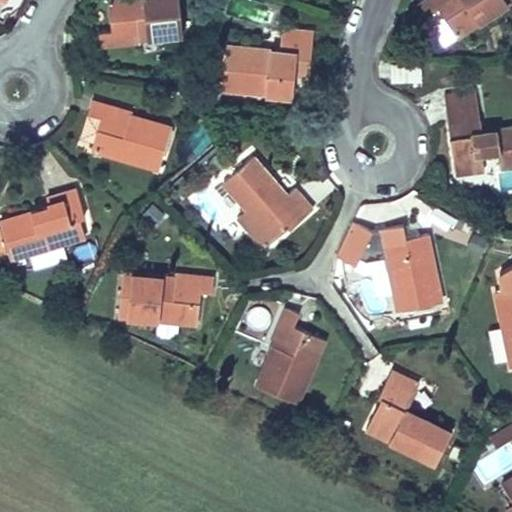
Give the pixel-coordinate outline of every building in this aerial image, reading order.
[(173,0),(103,0),(107,22),(93,25),(95,40),(136,35),(134,27),(178,21),(173,0)] [(419,0),(429,11),(437,6),(453,32),(503,0),(419,0)] [(314,19),(278,15),(277,32),(270,31),(270,36),(225,31),(220,76),(292,83),(296,52),(311,54),(314,19)] [(421,62),(380,62),(380,81),(421,80),(421,62)] [(476,85),(441,91),(456,171),(484,166),(481,149),(498,146),(501,163),(511,160),(511,124),(483,130),(476,85)] [(169,111),(88,93),(79,133),(93,136),(92,141),(159,156),(169,111)] [(224,171),(279,229),(315,195),(295,174),(287,182),(252,144),(224,171)] [(58,211),(6,217),(10,259),(27,257),(29,273),(62,270),(61,254),(84,251),(82,229),(88,228),(85,198),(57,201),(58,211)] [(374,251),(395,252),(394,303),(443,304),(445,229),(411,228),(411,221),(396,221),(379,220),(360,213),(346,248),(364,256),(367,248),(374,251)] [(176,275),(123,264),(117,308),(197,321),(202,289),(213,291),(215,275),(176,268),(176,275)] [(511,282),(496,287),(511,352),(511,282)] [(298,398),(324,334),(298,322),(303,310),(286,303),(269,341),(273,343),(256,381),(298,398)] [(252,304),(248,323),(266,327),(271,309),(252,304)] [(156,337),(177,338),(177,324),(157,323),(156,337)] [(363,432),(432,463),(448,429),(407,413),(418,382),(388,370),(363,432)]
